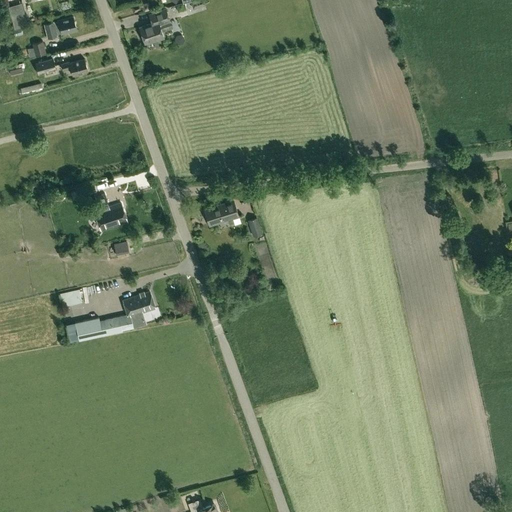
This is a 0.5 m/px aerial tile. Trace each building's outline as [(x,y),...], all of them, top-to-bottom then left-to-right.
[(145,43),(164,37),(162,32),(172,28),(165,9),(149,14),(152,22),(140,27),(145,43)] [(12,17),(15,28),(28,24),(25,13),(12,17)] [(77,28),(74,15),(58,19),(58,20),(54,21),(53,20),(44,23),(48,37),(57,35),(57,33),(77,28)] [(29,57),(34,56),(46,54),(46,51),(42,40),(32,43),(33,47),(27,48),(29,57)] [(38,74),(55,69),(52,57),(35,63),(38,74)] [(88,70),(84,58),(69,62),(69,61),(61,63),(62,69),(71,67),(73,74),(88,70)] [(24,91),(41,87),(40,82),(22,86),(24,91)] [(81,197),(95,191),(92,184),(78,188),(81,197)] [(473,201),(483,196),(477,185),(467,191),(473,201)] [(99,209),(95,211),(101,230),(127,221),(121,202),(109,206),(105,193),(95,196),(99,209)] [(238,216),(236,208),(236,207),(233,198),(204,208),(205,210),(203,210),(205,217),(207,217),(210,225),(228,219),(229,223),(233,221),(232,218),(238,216)] [(252,236),(262,233),(256,216),(247,219),(252,236)] [(116,255),(129,252),(126,240),(126,239),(113,242),(116,255)] [(66,291),(69,304),(82,301),(79,288),(66,291)] [(127,314),(100,321),(99,317),(75,323),(79,339),(103,334),(143,325),(140,312),(155,307),(149,290),(123,299),(127,314)] [(217,511),(216,511),(213,503),(201,507),(202,511),(217,511)]
